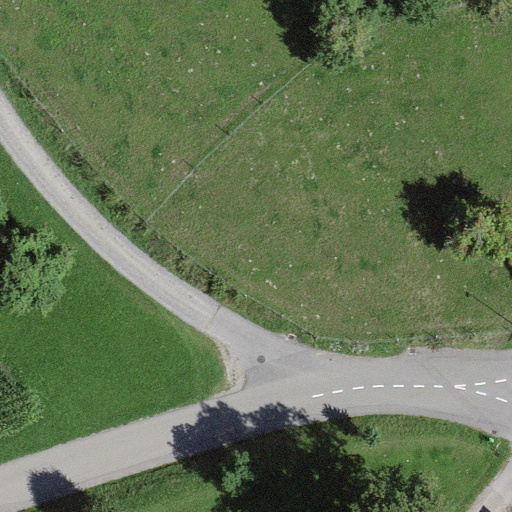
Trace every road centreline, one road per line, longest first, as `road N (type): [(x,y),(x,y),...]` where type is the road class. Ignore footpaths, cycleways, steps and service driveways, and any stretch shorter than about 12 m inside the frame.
road 1 (residential): [(511,390),(381,386),(301,399),(0,494)]
road 2 (track): [(301,399),(291,368),(131,266),(0,119)]
